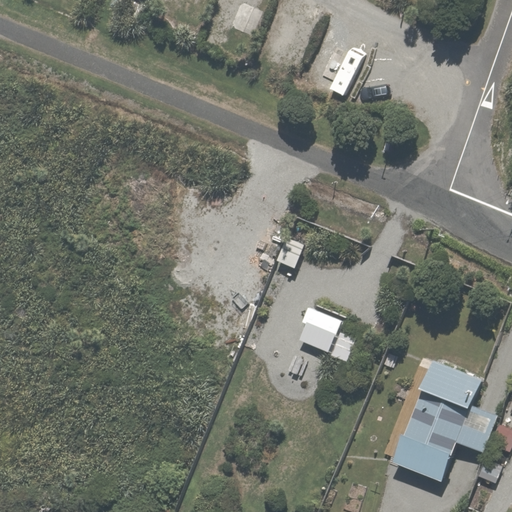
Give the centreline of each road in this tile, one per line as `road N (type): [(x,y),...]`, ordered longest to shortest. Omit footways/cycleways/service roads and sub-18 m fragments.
road 1 (residential): [(0,22),(449,204)]
road 2 (residential): [(511,31),(449,204)]
